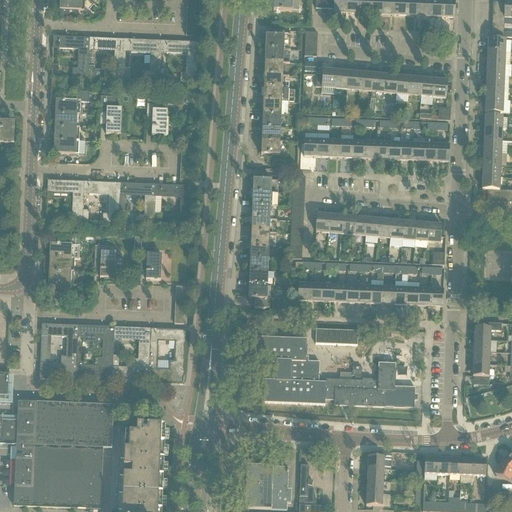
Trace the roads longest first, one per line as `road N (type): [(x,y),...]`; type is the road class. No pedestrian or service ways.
road 1 (secondary): [(208,361),(241,0)]
road 2 (unclassified): [(445,439),(456,212)]
road 3 (residential): [(103,173),(172,176),(172,150),(104,147)]
road 4 (unclassified): [(456,212),(465,64)]
road 5 (unclassified): [(456,212),(309,197)]
road 6 (unclassified): [(465,64),(324,51)]
road 7 (tertiary): [(211,425),(347,438)]
road 8 (residential): [(100,318),(100,291),(167,293),(167,320)]
